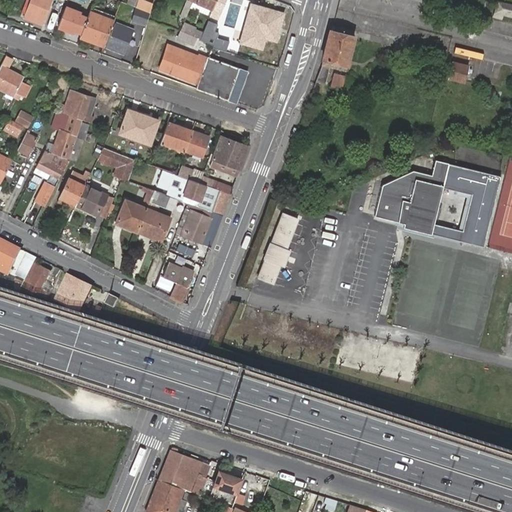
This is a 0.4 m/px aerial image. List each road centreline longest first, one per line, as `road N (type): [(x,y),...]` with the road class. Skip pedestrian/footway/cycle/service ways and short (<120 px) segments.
road 1 (motorway): [(511,475),(0,312)]
road 2 (motorway): [(0,337),(511,500)]
road 3 (residential): [(276,129),(0,30)]
road 4 (residential): [(158,426),(430,511)]
road 5 (residential): [(200,324),(0,226)]
road 6 (secondary): [(276,129),(200,324)]
road 7 (secondary): [(317,0),(276,129)]
